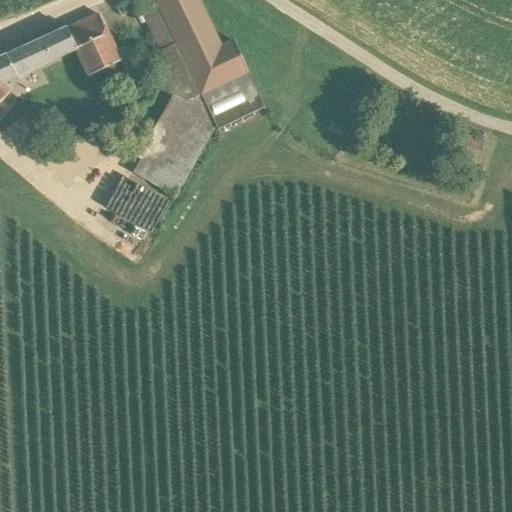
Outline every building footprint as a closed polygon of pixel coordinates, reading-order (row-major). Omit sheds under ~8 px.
[(215,130),(217,131),(263,109),(232,42),(219,48),(196,0),(131,0),(115,8),(119,18),(135,11),(138,17),(141,16),(157,53),(148,58),(150,63),(148,65),(159,89),(172,98),(215,130)] [(75,52),(87,78),(122,62),(98,16),(67,30),(75,52)] [(4,86),(75,52),(67,30),(0,59),(0,102),(10,91),(4,86)] [(131,174),(174,198),(175,197),(215,130),(172,98),(136,159),(139,161),(131,174)] [(459,154),(456,167),(471,170),(474,157),(459,154)]
